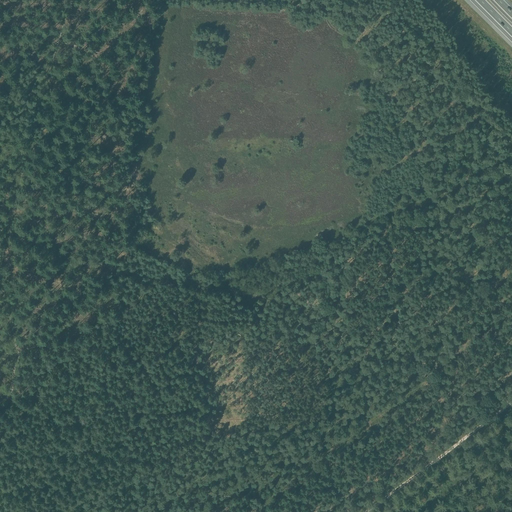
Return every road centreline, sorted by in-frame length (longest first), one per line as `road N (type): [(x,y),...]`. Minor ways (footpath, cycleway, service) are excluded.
road 1 (track): [(0,404),(13,351),(3,253),(17,242),(36,244),(76,265),(171,282),(192,275),(173,250)]
road 2 (track): [(3,253),(68,0)]
road 3 (track): [(511,395),(360,511)]
road 4 (track): [(13,351),(113,322),(151,281)]
